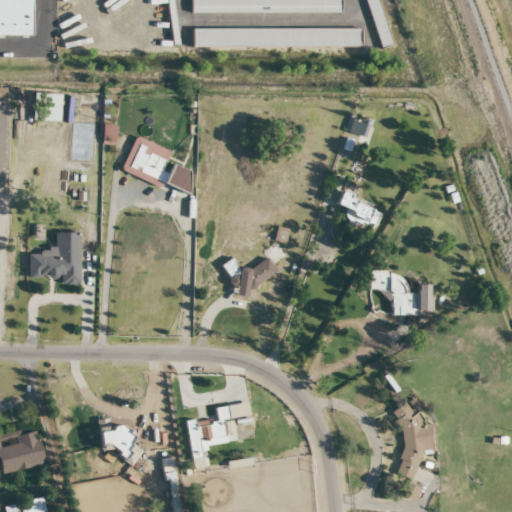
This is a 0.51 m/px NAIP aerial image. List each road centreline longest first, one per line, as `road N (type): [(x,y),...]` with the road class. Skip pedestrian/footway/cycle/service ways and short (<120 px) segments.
road 1 (residential): [(334,511),(330,464),(313,415),(264,369),(234,358),(0,352)]
road 2 (residential): [(264,369),(337,183)]
road 3 (track): [(511,146),(460,0)]
